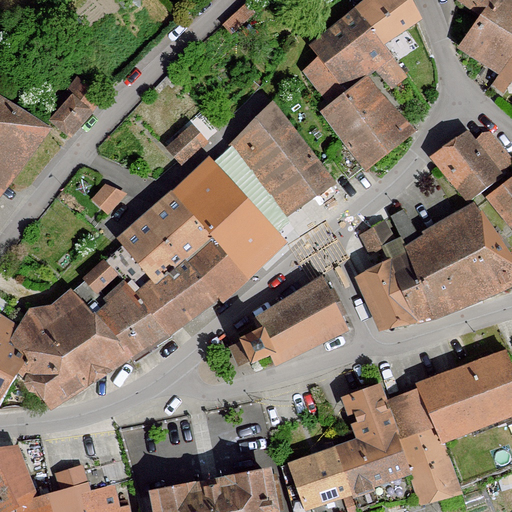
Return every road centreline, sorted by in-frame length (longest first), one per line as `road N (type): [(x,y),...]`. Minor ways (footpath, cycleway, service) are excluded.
road 1 (residential): [(0,253),(78,154),(227,0)]
road 2 (residential): [(167,375),(217,393),(371,353)]
road 3 (residential): [(462,94),(417,156),(322,243)]
road 4 (residential): [(322,243),(167,375)]
road 5 (residential): [(0,427),(76,418),(167,375)]
road 6 (residential): [(371,353),(511,307)]
road 7 (residential): [(371,353),(322,243)]
